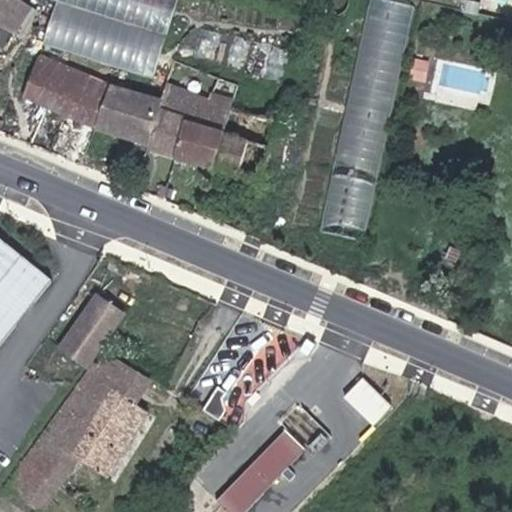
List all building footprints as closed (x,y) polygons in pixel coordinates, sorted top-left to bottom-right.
[(11,30),(22,36),(39,8),(25,0),(0,0),(0,46),(1,47),(11,30)] [(56,0),(44,43),(157,75),(177,0),(56,0)] [(360,238),(410,6),(381,0),(370,0),(320,230),(360,238)] [(116,87),(49,59),(32,97),(106,129),(106,132),(159,148),(159,153),(233,173),(254,180),(251,193),(259,194),(263,195),(266,181),(262,180),(280,122),(229,109),(229,105),(180,88),(174,107),(116,87)] [(9,119),(0,114),(0,127),(5,129),(9,119)] [(0,349),(54,281),(0,235),(0,349)] [(127,315),(100,297),(65,348),(93,366),(127,315)] [(119,361),(109,354),(53,435),(49,434),(7,493),(29,511),(34,503),(46,511),(49,511),(86,459),(114,477),(156,410),(140,399),(108,376),(119,361)] [(151,383),(119,361),(108,376),(140,399),(151,383)] [(344,395),(374,423),(393,404),(363,376),(344,395)] [(222,395),(213,390),(197,415),(214,424),(221,413),(218,402),(222,395)] [(215,511),(235,511),(294,452),(274,433),(206,503),(215,511)]
